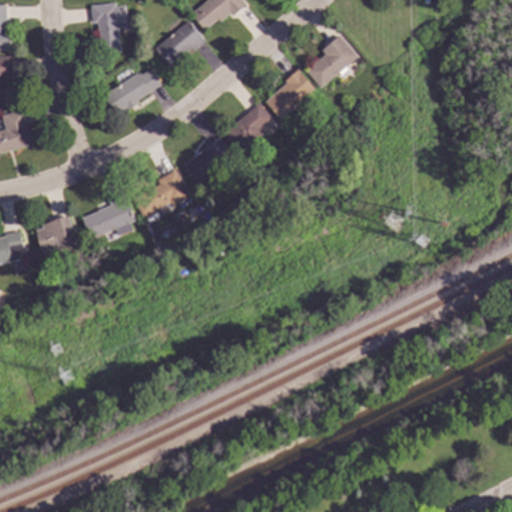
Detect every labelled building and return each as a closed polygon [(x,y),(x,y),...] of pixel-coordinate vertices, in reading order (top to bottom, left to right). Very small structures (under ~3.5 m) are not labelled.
[(236,0),(242,7),(230,17),(227,14),(219,22),(217,20),(203,31),(189,15),(207,0),(236,0)] [(0,50),(8,50),(7,5),(0,4),(0,50)] [(114,8),(124,7),(126,28),(116,29),(119,53),(99,56),(96,23),(92,23),(90,7),(114,4),(114,8)] [(202,42),(190,52),(188,49),(167,68),(152,51),(184,22),(202,42)] [(355,57),(317,89),(303,71),(323,55),(319,51),(337,36),(355,57)] [(8,79),(4,79),(3,104),(0,104),(0,57),(8,58),(8,79)] [(312,90),(277,120),(263,103),(285,85),(282,82),(296,70),(312,90)] [(157,86),(135,101),(136,103),(126,110),(125,108),(113,116),(100,96),(133,73),(137,78),(146,71),(157,86)] [(269,120),(259,129),(263,134),(238,155),(221,135),(234,125),(233,123),(256,104),(269,120)] [(30,144),(0,153),(0,131),(4,130),(0,117),(20,110),(30,144)] [(231,158),(194,184),(181,167),(192,158),(191,157),(202,148),(216,137),(231,158)] [(187,197),(169,207),(167,202),(141,217),(131,200),(156,185),(154,182),(172,171),(187,197)] [(133,221),(127,224),(130,231),(115,237),(112,230),(88,240),(80,218),(109,206),(108,203),(123,196),(133,221)] [(66,217),(74,245),(58,250),(57,249),(41,253),(34,231),(41,229),(40,225),(66,217)] [(19,243),(21,243),(24,259),(0,264),(0,237),(3,237),(2,234),(17,231),(19,243)]
